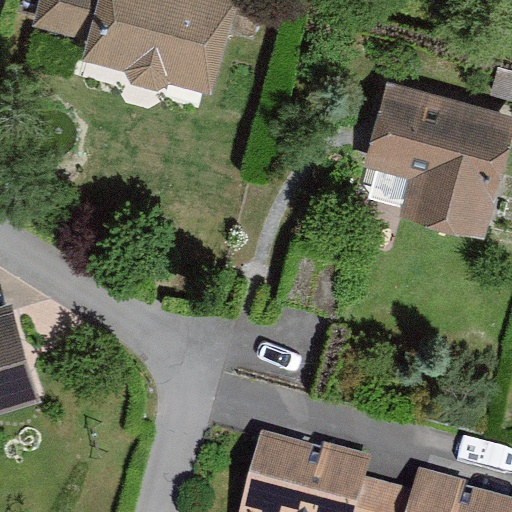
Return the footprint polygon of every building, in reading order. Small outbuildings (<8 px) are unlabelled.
[(89,57),(211,92),(235,8),(207,0),(44,0),(37,23),(94,40),(89,57)] [(483,235),(511,130),(511,121),(391,88),(370,163),(419,177),(409,214),(483,235)] [(287,243),(269,304),(296,312),(329,322),(347,261),(287,243)] [(0,415),(39,403),(6,303),(0,304),(0,415)] [(247,440),(226,511),(346,511),(351,495),(358,471),(247,440)] [(401,511),(503,511),(409,486),(402,510),(401,511)] [(401,511),(402,510),(351,495),(346,511),(401,511)]
